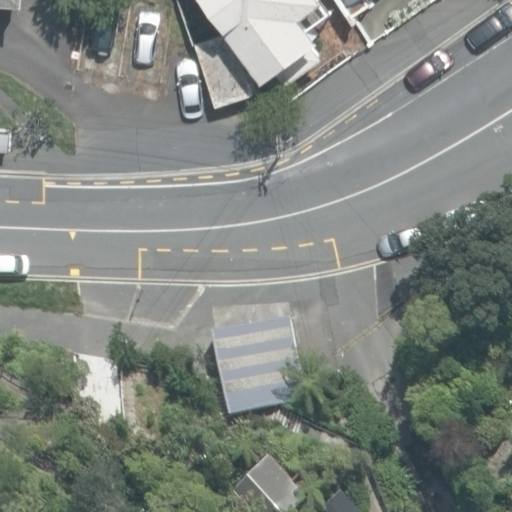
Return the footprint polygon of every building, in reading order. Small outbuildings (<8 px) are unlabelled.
[(79,0),(70,68),(168,83),(180,2),(163,0),(79,0)] [(214,0),(235,28),(238,32),(268,74),(325,33),(309,11),(323,0),(214,0)] [(347,0),(357,14),(372,4),(369,0),(347,0)] [(238,32),(235,28),(198,40),(219,103),(257,91),(238,32)] [(0,151),(11,152),(13,134),(0,132),(0,151)] [(216,332),(229,412),(309,399),(296,320),(216,332)] [(272,430),(235,467),(278,510),(315,472),(272,430)]
